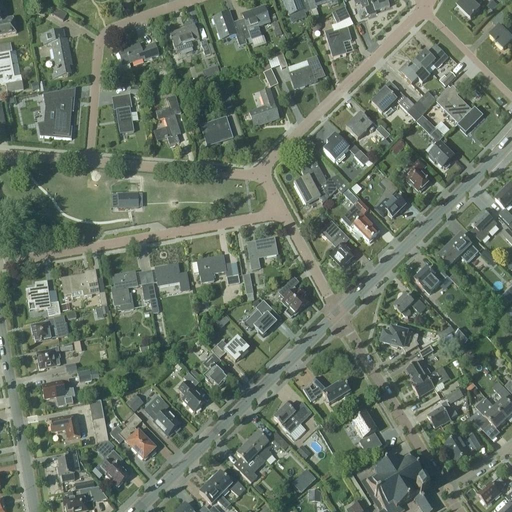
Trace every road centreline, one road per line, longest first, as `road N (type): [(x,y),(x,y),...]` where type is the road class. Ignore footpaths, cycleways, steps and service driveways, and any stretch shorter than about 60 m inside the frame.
road 1 (residential): [(280,212),(0,263)]
road 2 (secondary): [(135,511),(335,314)]
road 3 (secondary): [(335,314),(511,137)]
road 4 (residential): [(260,172),(424,11)]
road 5 (residential): [(89,161),(100,42),(119,25),(191,0)]
road 6 (residential): [(446,489),(335,314)]
road 7 (unclassified): [(34,511),(0,332)]
road 8 (residential): [(260,172),(89,161)]
road 9 (residential): [(511,98),(424,11)]
